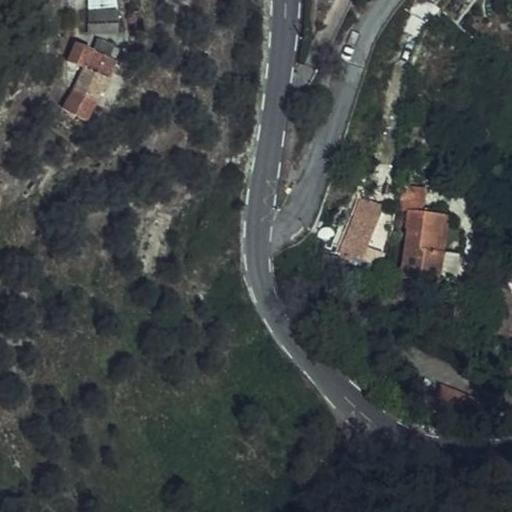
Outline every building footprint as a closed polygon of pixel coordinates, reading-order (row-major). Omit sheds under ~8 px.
[(112,0),(87,0),(90,20),(113,17),(112,0)] [(101,63),(124,74),(130,60),(108,49),(101,63)] [(85,77),(116,90),(124,74),(101,63),(78,52),(69,69),(85,77)] [(85,77),(74,99),(68,114),(97,126),(111,98),(116,90),(85,77)] [(57,139),(87,152),(97,126),(68,114),(57,139)] [(2,155),(0,159),(0,195),(6,197),(21,162),(2,155)] [(405,201),(425,205),(429,185),(408,182),(405,201)] [(74,198),(68,213),(72,218),(76,222),(80,224),(85,224),(90,223),(95,219),(97,214),(98,210),(98,205),(96,200),(92,197),(87,195),(83,195),(78,196),(74,198)] [(426,224),(396,224),(397,252),(409,252),(409,316),(464,318),(465,283),(448,283),(449,244),(427,244),(426,224)] [(381,266),(359,259),(344,302),(367,310),(381,266)] [(244,323),(264,319),(256,290),(239,295),(244,323)] [(511,422),(465,417),(463,435),(477,437),(504,440),(511,440),(511,422)]
